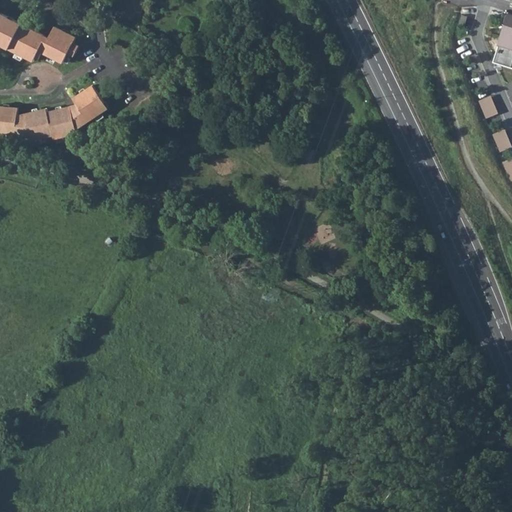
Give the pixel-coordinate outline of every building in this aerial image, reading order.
[(0,44),(32,61),(34,58),(37,59),(41,52),(62,62),(67,52),(73,55),(78,45),(72,42),(75,37),(54,26),(48,37),(0,12),(0,44)] [(495,61),(511,66),(511,13),(510,13),(495,61)] [(459,24),(465,25),(468,16),(462,14),(459,24)] [(0,133),(29,137),(30,140),(52,135),(53,139),(77,133),(76,129),(106,108),(92,85),(71,98),(75,104),(46,111),(45,108),(16,115),(17,108),(0,105),(0,133)] [(493,94),(480,99),(487,117),(499,112),(493,94)] [(501,151),(511,146),(511,142),(507,128),(494,132),(501,151)] [(511,181),(511,180),(511,158),(503,162),(511,181)]
